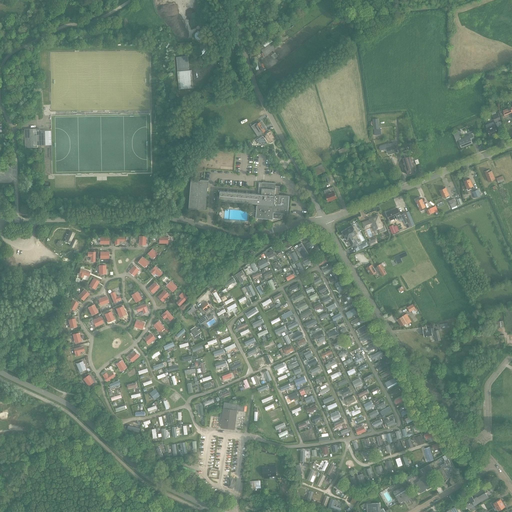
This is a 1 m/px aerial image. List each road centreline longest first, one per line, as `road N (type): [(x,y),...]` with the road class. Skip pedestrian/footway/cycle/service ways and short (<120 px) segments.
road 1 (unclassified): [(16,220),(170,218),(231,235),(323,220)]
road 2 (unclassified): [(477,444),(394,341),(323,220)]
road 3 (unclassified): [(0,372),(64,402),(158,483),(219,511)]
road 4 (unclassified): [(323,220),(255,87),(233,0)]
road 5 (unclassified): [(323,220),(511,142)]
road 6 (unclassified): [(0,102),(13,127),(16,220)]
